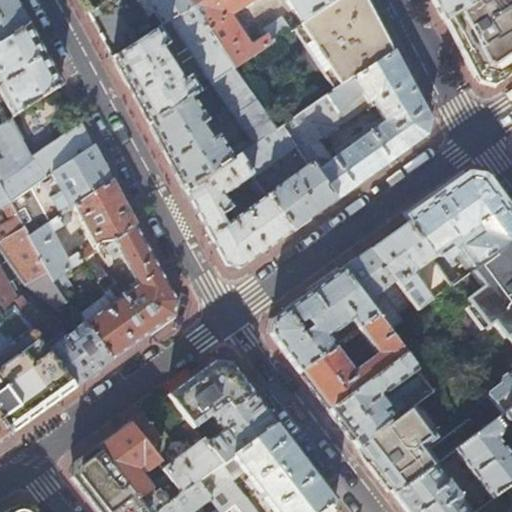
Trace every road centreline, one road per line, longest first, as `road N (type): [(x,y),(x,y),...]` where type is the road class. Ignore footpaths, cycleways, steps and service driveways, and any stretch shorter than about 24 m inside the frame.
road 1 (residential): [(221,325),(48,0)]
road 2 (residential): [(221,325),(475,138)]
road 3 (residential): [(27,461),(221,325)]
road 4 (residential): [(364,511),(221,325)]
road 5 (residential): [(400,0),(475,138)]
